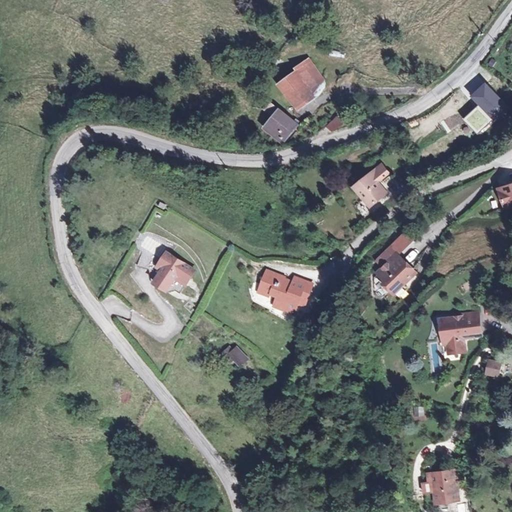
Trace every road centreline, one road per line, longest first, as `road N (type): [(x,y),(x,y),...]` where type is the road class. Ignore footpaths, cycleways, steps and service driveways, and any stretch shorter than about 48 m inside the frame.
road 1 (tertiary): [(237,511),(228,480),(92,309),(66,264),(55,184),(62,153),(81,136),(107,132),(201,158),(274,159),(438,95),(511,10)]
road 2 (residential): [(511,153),(391,213),(344,257)]
